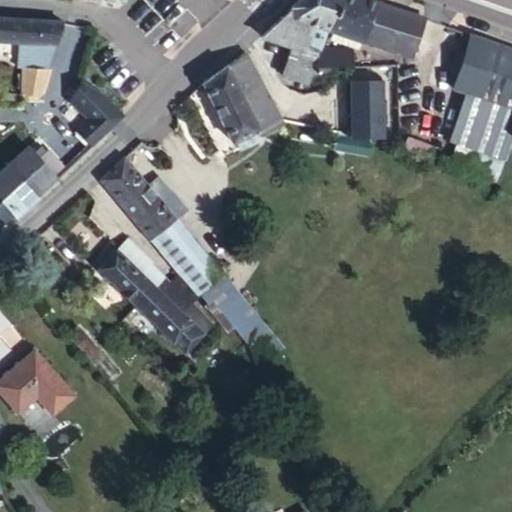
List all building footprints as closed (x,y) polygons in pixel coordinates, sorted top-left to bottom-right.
[(340,40),(349,7),(326,0),(316,0),(293,25),(281,34),(313,46),(309,58),(333,61),(340,40)] [(423,67),(434,35),(349,7),(340,40),(423,67)] [(0,20),(0,47),(20,47),(17,60),(42,64),(56,15),(31,17),(0,20)] [(511,59),(479,48),(463,100),(511,115),(511,59)] [(332,80),(333,61),(309,58),(282,56),(280,75),(332,80)] [(42,64),(17,60),(11,81),(37,87),(42,64)] [(294,117),(250,60),(206,89),(249,148),(258,140),(265,149),(278,139),(273,132),(294,117)] [(332,80),(360,82),(363,63),(333,61),(332,80)] [(89,154),(121,123),(106,107),(81,95),(75,115),(93,134),(81,145),(89,154)] [(363,153),(366,155),(384,101),(364,96),(349,146),(363,153)] [(363,153),(349,146),(339,140),(331,150),(358,168),(363,153)] [(34,143),(0,171),(0,179),(24,208),(61,178),(34,143)] [(184,227),(124,161),(96,184),(173,270),(201,298),(203,301),(232,277),(184,227)] [(0,228),(24,208),(0,179),(0,228)] [(207,208),(184,227),(232,277),(251,259),(207,208)] [(147,269),(148,268),(124,243),(90,277),(127,314),(160,283),(147,269)] [(240,366),(280,334),(232,277),(203,301),(214,316),(216,321),(240,366)] [(160,283),(127,314),(177,364),(203,337),(216,321),(214,316),(203,301),(201,298),(187,312),(160,283)] [(240,366),(253,387),(294,350),(280,334),(240,366)] [(29,349),(0,371),(0,399),(10,412),(29,396),(44,415),(66,398),(29,349)]
